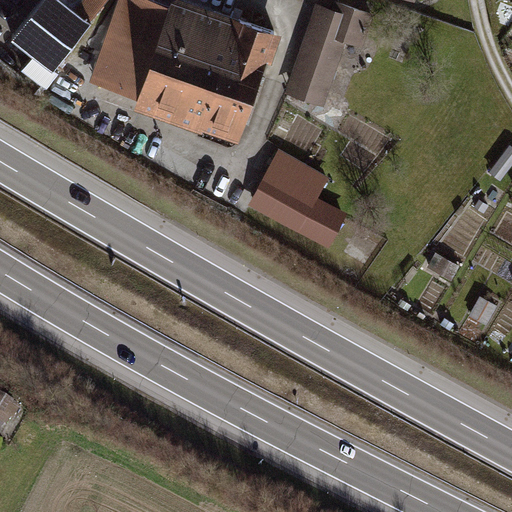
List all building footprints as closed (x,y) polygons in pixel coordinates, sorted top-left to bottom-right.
[(57,57),(94,1),(92,0),(29,0),(15,23),(38,38),(23,60),(51,77),(62,60),(57,57)] [(142,94),(136,111),(179,126),(218,11),(183,0),(122,0),(95,79),(142,94)] [(312,0),(282,96),(330,111),(360,15),(312,0)] [(284,34),(218,11),(179,126),(245,148),(284,34)] [(252,200),(327,242),(343,213),(315,198),(327,177),(280,150),(252,200)] [(5,387),(0,391),(0,427),(23,406),(5,387)]
